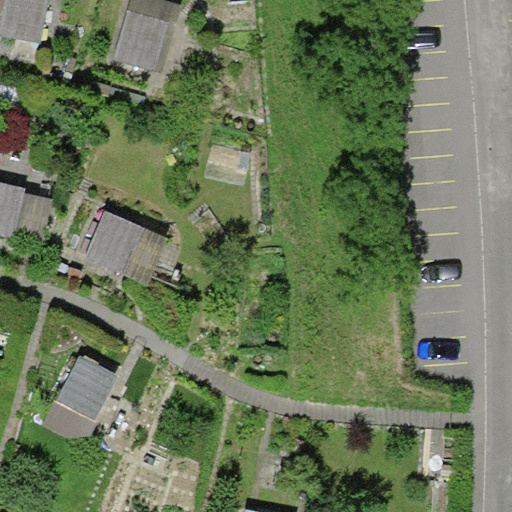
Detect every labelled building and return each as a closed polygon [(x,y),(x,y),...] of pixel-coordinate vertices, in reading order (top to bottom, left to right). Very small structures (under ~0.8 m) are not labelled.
[(4,0),(1,30),(44,35),(48,0),(4,0)] [(128,0),(116,53),(157,64),(173,0),(128,0)] [(0,175),(0,226),(44,237),(55,188),(0,175)] [(85,250),(149,276),(168,230),(103,204),(85,250)] [(80,349),(56,397),(97,417),(121,369),(80,349)] [(243,503),(241,511),(298,511),(299,509),(243,503)]
